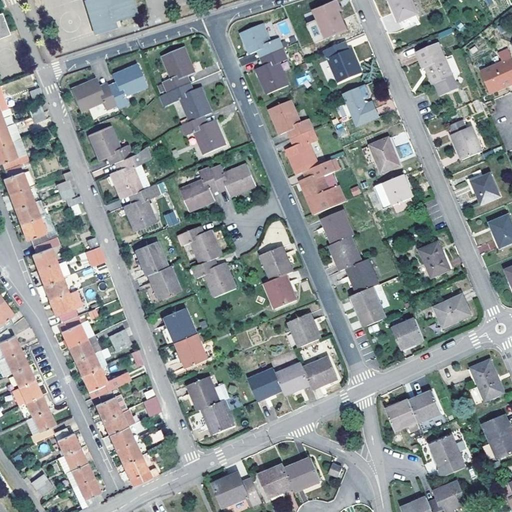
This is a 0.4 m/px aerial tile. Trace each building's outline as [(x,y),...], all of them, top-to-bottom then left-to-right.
[(137,15),(132,0),(87,0),(85,1),(95,35),(117,28),(115,22),(137,15)] [(417,14),(410,0),(389,0),(399,22),(401,21),(415,15),(417,14)] [(340,9),(337,2),(314,12),(318,21),(308,25),(315,43),(346,31),(338,10),(340,9)] [(0,37),(10,34),(1,12),(0,12),(0,37)] [(415,15),(401,21),(405,30),(419,24),(415,15)] [(249,55),(257,52),(263,49),(266,56),(282,50),(277,39),(269,43),(262,25),(240,34),(249,55)] [(348,51),(344,42),(324,51),(337,82),(360,72),(351,50),(348,51)] [(452,76),(439,45),(416,54),(422,69),(425,68),(432,85),(434,84),(452,76)] [(183,48),(162,57),(172,79),(164,83),(168,93),(183,87),(180,80),(186,77),(194,74),(183,48)] [(263,49),(257,52),(260,59),(266,56),(263,49)] [(286,61),(282,50),(266,56),(269,63),(263,66),(256,69),(266,95),(288,86),(279,64),(286,61)] [(500,54),(504,63),(482,72),(491,93),(511,84),(511,61),(511,59),(507,50),(500,54)] [(266,56),(260,59),(263,66),(269,63),(266,56)] [(112,76),(115,84),(118,90),(111,93),(116,106),(117,108),(129,103),(125,96),(146,87),(137,65),(112,76)] [(452,76),(434,84),(438,94),(456,86),(452,76)] [(189,84),(186,77),(180,80),(183,87),(189,84)] [(102,94),(99,87),(96,79),(71,90),(80,112),(102,102),(105,110),(116,106),(111,93),(110,91),(102,94)] [(102,94),(110,91),(108,87),(107,84),(99,87),(102,94)] [(110,91),(111,93),(118,90),(115,84),(108,87),(110,91)] [(189,84),(183,87),(186,94),(192,91),(189,84)] [(358,88),(363,100),(368,98),(369,95),(365,86),(358,88)] [(33,99),(42,95),(39,87),(30,91),(33,99)] [(168,93),(160,97),(164,107),(181,100),(190,122),(197,120),(203,117),(211,114),(200,88),(192,91),(186,94),(183,87),(168,93)] [(363,100),(358,88),(343,95),(357,127),(378,118),(372,103),(366,105),(363,100)] [(0,93),(0,111),(8,109),(2,92),(0,93)] [(299,123),(290,102),(269,110),(279,135),(287,132),(294,129),(297,137),(312,131),(307,120),(299,123)] [(40,106),(30,109),(32,117),(43,113),(40,106)] [(101,115),(97,106),(88,110),(93,119),(101,115)] [(45,120),(43,113),(32,117),(35,124),(45,120)] [(203,117),(197,120),(200,127),(207,124),(203,117)] [(215,121),(207,124),(200,127),(197,120),(190,122),(182,126),(187,137),(194,134),(203,155),(225,146),(215,121)] [(453,135),(465,130),(462,121),(449,126),(453,135)] [(0,128),(0,146),(11,142),(20,139),(15,123),(6,127),(0,128)] [(335,128),(341,137),(347,133),(341,125),(335,128)] [(121,161),(132,157),(127,146),(119,149),(110,127),(89,136),(99,161),(107,158),(114,155),(117,163),(121,161)] [(482,152),(471,127),(465,130),(453,135),(451,136),(462,161),(482,152)] [(294,129),(287,132),(291,140),(297,137),(294,129)] [(316,142),(312,131),(297,137),(300,144),(294,147),(286,150),(297,176),(304,173),(311,170),(318,167),(308,145),(316,142)] [(297,137),(291,140),(294,147),(300,144),(297,137)] [(18,158),(26,155),(20,139),(11,142),(18,158)] [(399,166),(389,139),(370,146),(381,173),(399,166)] [(29,161),(26,155),(18,158),(11,142),(0,146),(0,164),(2,164),(5,170),(29,161)] [(114,155),(107,158),(110,166),(115,164),(117,163),(114,155)] [(140,165),(136,155),(132,157),(121,161),(124,168),(118,170),(110,174),(121,199),(129,196),(135,193),(142,191),(133,168),(140,165)] [(340,169),(336,159),(318,167),(311,170),(313,176),(307,178),(300,182),(314,215),(345,202),(338,184),(337,184),(332,173),(340,169)] [(10,194),(28,187),(21,168),(30,164),(29,161),(5,170),(8,177),(4,179),(10,194)] [(117,163),(115,164),(118,170),(124,168),(121,161),(117,163)] [(221,166),(210,170),(216,184),(217,186),(224,183),(227,190),(230,198),(256,187),(246,165),(224,174),(221,166)] [(215,201),(212,193),(209,187),(216,184),(210,170),(209,168),(199,173),(202,181),(181,190),(190,212),(215,201)] [(70,181),(74,179),(71,170),(63,173),(66,181),(57,185),(60,193),(72,188),(70,181)] [(304,173),(307,178),(313,176),(311,170),(304,173)] [(500,197),(490,175),(471,182),(480,204),(500,197)] [(396,213),(406,209),(403,202),(410,199),(412,198),(403,176),(383,184),(392,207),(393,206),(396,213)] [(220,193),(227,190),(224,183),(217,186),(219,191),(220,193)] [(212,193),(219,191),(217,186),(216,184),(209,187),(212,193)] [(28,187),(34,202),(40,200),(34,185),(28,187)] [(358,186),(350,189),(353,196),(361,193),(358,186)] [(10,194),(15,209),(34,202),(28,187),(10,194)] [(66,198),(70,197),(75,195),(72,188),(60,193),(63,199),(66,198)] [(154,197),(150,188),(142,191),(135,193),(138,201),(132,204),(124,207),(135,232),(156,223),(146,201),(154,197)] [(135,193),(129,196),(132,204),(138,201),(135,193)] [(83,201),(81,196),(71,199),(67,200),(69,206),(83,201)] [(413,206),(410,199),(403,202),(406,209),(413,206)] [(15,209),(21,224),(40,217),(46,215),(41,200),(40,200),(34,202),(15,209)] [(107,210),(121,208),(120,201),(106,204),(107,210)] [(168,228),(179,223),(174,211),(164,216),(168,228)] [(351,238),(353,237),(342,211),(320,220),(331,246),(351,238)] [(46,215),(40,217),(47,237),(56,234),(48,214),(46,215)] [(511,243),(511,224),(508,216),(489,224),(500,248),(511,243)] [(47,237),(40,217),(21,224),(27,240),(31,239),(34,246),(57,237),(56,234),(47,237)] [(197,237),(203,235),(200,227),(194,230),(197,237)] [(197,237),(194,230),(179,236),(183,247),(191,244),(200,265),(208,262),(214,259),(222,256),(211,231),(203,235),(197,237)] [(38,270),(57,263),(51,248),(60,245),(57,237),(34,246),(37,253),(32,255),(38,270)] [(100,247),(97,238),(88,241),(92,250),(100,247)] [(331,246),(330,247),(340,272),(346,270),(362,263),(351,238),(331,246)] [(148,276),(167,267),(157,242),(135,251),(146,277),(148,276)] [(450,270),(438,243),(419,251),(431,278),(450,270)] [(92,250),(87,252),(92,268),(106,262),(100,247),(92,250)] [(286,276),(292,273),(282,247),(260,257),(271,282),(286,276)] [(214,259),(208,262),(211,269),(217,267),(214,259)] [(346,270),(356,295),(373,288),(379,285),(368,260),(362,263),(346,270)] [(60,263),(64,275),(69,273),(65,261),(60,263)] [(225,264),(217,267),(211,269),(208,262),(200,265),(192,269),(197,280),(205,277),(214,298),(236,289),(225,264)] [(44,286),(62,279),(57,263),(38,270),(44,286)] [(180,291),(169,266),(167,267),(148,276),(150,282),(147,283),(149,287),(145,288),(152,303),(180,291)] [(271,282),(264,285),(275,310),(297,301),(286,276),(271,282)] [(50,301),(68,294),(62,279),(44,286),(50,301)] [(351,297),(364,328),(386,319),(373,288),(356,295),(351,297)] [(75,291),(68,294),(74,308),(81,305),(75,291)] [(68,294),(50,301),(55,315),(59,314),(63,323),(78,317),(74,308),(68,294)] [(471,316),(462,296),(434,308),(443,328),(471,316)] [(0,332),(7,329),(14,324),(10,318),(13,315),(4,302),(0,304),(0,332)] [(96,309),(88,311),(91,319),(99,316),(96,309)] [(163,319),(175,346),(196,336),(185,310),(163,319)] [(299,348),(319,340),(309,314),(288,323),(299,348)] [(69,347),(87,339),(81,324),(78,317),(63,323),(65,330),(62,332),(69,347)] [(426,340),(416,319),(392,330),(401,351),(426,340)] [(81,324),(87,339),(95,335),(93,330),(89,320),(81,324)] [(0,347),(5,358),(20,351),(14,336),(11,337),(7,329),(0,332),(0,347)] [(129,337),(125,329),(110,337),(113,344),(129,337)] [(87,339),(93,353),(101,349),(95,335),(87,339)] [(206,359),(196,336),(175,346),(184,369),(206,359)] [(129,337),(113,344),(117,351),(132,344),(129,337)] [(69,347),(75,361),(93,353),(87,339),(69,347)] [(93,353),(100,368),(107,365),(108,364),(101,349),(93,353)] [(145,366),(139,349),(131,353),(139,370),(145,366)] [(5,358),(12,374),(28,367),(20,351),(5,358)] [(82,376),(100,368),(93,353),(75,361),(82,376)] [(5,358),(0,360),(0,368),(4,378),(12,374),(5,358)] [(328,358),(303,369),(310,386),(312,391),(337,380),(328,358)] [(503,393),(490,362),(470,369),(483,401),(503,393)] [(302,389),(310,386),(303,369),(301,364),(276,375),(283,392),(285,397),(293,393),(296,399),(305,395),(302,389)] [(107,382),(113,379),(107,365),(100,368),(107,382)] [(19,389),(35,382),(28,367),(12,374),(19,389)] [(100,368),(82,376),(89,391),(96,389),(98,395),(110,390),(130,381),(126,373),(113,379),(107,382),(100,368)] [(276,375),(273,370),(248,381),(258,403),(266,399),(268,404),(278,400),(276,395),(283,392),(276,375)] [(202,411),(219,403),(209,378),(188,387),(199,412),(202,411)] [(19,389),(26,403),(42,396),(35,382),(19,389)] [(156,396),(153,387),(143,392),(147,400),(156,396)] [(469,390),(476,404),(483,402),(476,387),(469,390)] [(13,392),(19,406),(26,403),(19,389),(13,392)] [(103,421),(120,413),(129,409),(122,394),(114,397),(110,390),(98,395),(101,403),(96,406),(103,421)] [(431,395),(410,403),(418,421),(419,423),(439,415),(431,395)] [(33,418),(49,411),(42,396),(26,403),(33,418)] [(161,407),(156,396),(147,400),(144,401),(149,412),(161,407)] [(410,403),(410,401),(386,411),(395,430),(409,424),(418,421),(410,403)] [(234,427),(223,402),(219,403),(202,411),(213,436),(234,427)] [(26,403),(19,406),(26,422),(33,418),(26,403)] [(150,417),(162,411),(161,407),(149,412),(150,417)] [(135,423),(129,409),(120,413),(127,427),(135,423)] [(40,432),(33,436),(31,436),(34,443),(55,434),(52,427),(55,425),(49,411),(33,418),(40,432)] [(109,435),(127,427),(120,413),(103,421),(109,435)] [(511,433),(504,416),(483,425),(498,460),(511,454),(511,441),(509,434),(511,433)] [(33,418),(26,422),(33,436),(40,432),(33,418)] [(418,421),(409,424),(412,430),(420,427),(419,423),(418,421)] [(109,435),(116,449),(134,441),(127,427),(109,435)] [(67,428),(55,434),(65,456),(80,449),(73,434),(70,435),(67,428)] [(153,443),(164,439),(161,430),(150,435),(153,443)] [(452,436),(430,445),(439,468),(441,476),(446,476),(465,468),(452,436)] [(123,464),(141,455),(134,441),(116,449),(123,464)] [(65,473),(72,470),(87,464),(80,449),(65,456),(59,459),(65,473)] [(133,486),(159,475),(156,468),(148,471),(141,455),(123,464),(133,486)] [(310,459),(285,469),(293,489),(295,494),(321,483),(310,459)] [(79,485),(94,478),(87,464),(72,470),(79,485)] [(342,469),(332,465),(329,474),(339,478),(342,469)] [(285,469),(283,466),(259,477),(268,500),(293,489),(285,469)] [(72,470),(65,473),(72,489),(79,485),(72,470)] [(49,481),(44,474),(32,483),(37,490),(49,481)] [(252,507),(261,504),(250,479),(242,482),(238,474),(213,485),(223,509),(248,498),(252,507)] [(79,485),(85,500),(88,506),(104,499),(94,478),(79,485)] [(49,481),(37,490),(42,497),(53,487),(49,481)] [(433,493),(436,501),(438,507),(431,510),(431,511),(446,511),(467,504),(458,482),(433,493)] [(78,503),(85,500),(79,485),(72,489),(78,503)] [(428,504),(426,499),(401,509),(402,511),(431,511),(431,510),(428,504)] [(428,504),(431,510),(438,507),(436,501),(428,504)]
